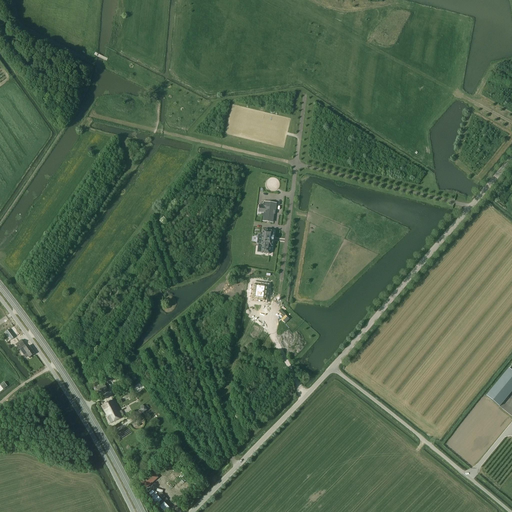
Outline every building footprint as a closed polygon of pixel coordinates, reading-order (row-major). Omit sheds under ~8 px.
[(264,206),(259,206),(258,212),(264,213),(263,221),(273,223),(274,214),(275,214),(276,204),(264,202),(264,206)] [(274,232),(263,230),(262,235),(258,235),(257,244),(263,245),(262,253),(270,254),(271,246),(272,246),(274,232)] [(258,295),(272,295),(272,289),(273,290),(273,286),(272,287),(272,280),(258,280),(258,286),(258,288),(258,295)] [(6,338),(9,342),(15,338),(9,330),(6,332),(8,336),(6,338)] [(21,351),(24,349),(30,357),(35,354),(29,346),(26,348),(25,346),(25,345),(22,341),(15,345),(19,350),(20,349),(21,351)] [(486,396),(499,407),(511,390),(511,371),(509,369),(486,396)] [(115,372),(103,378),(105,382),(117,375),(115,372)] [(96,388),(98,393),(107,388),(104,383),(96,388)] [(101,407),(108,419),(108,420),(110,424),(122,418),(119,412),(119,411),(115,404),(113,400),(101,407)] [(157,478),(151,471),(140,481),(146,488),(157,478)]
